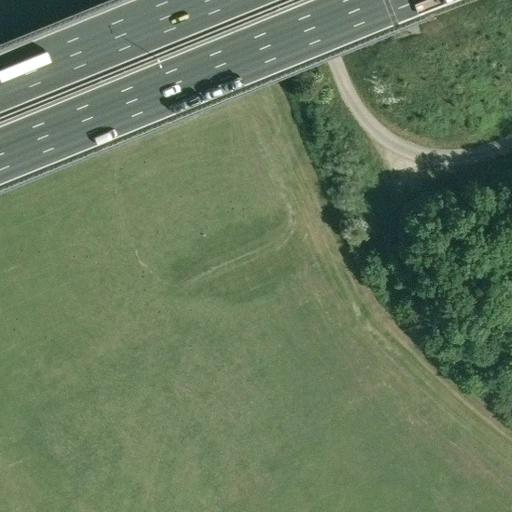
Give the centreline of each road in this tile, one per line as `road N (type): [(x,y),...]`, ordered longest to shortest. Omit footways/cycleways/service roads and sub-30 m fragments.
road 1 (motorway): [(0,151),(378,0)]
road 2 (unclassified): [(511,148),(445,161),(386,140),(355,102),(312,0)]
road 3 (motorway): [(203,0),(0,81)]
